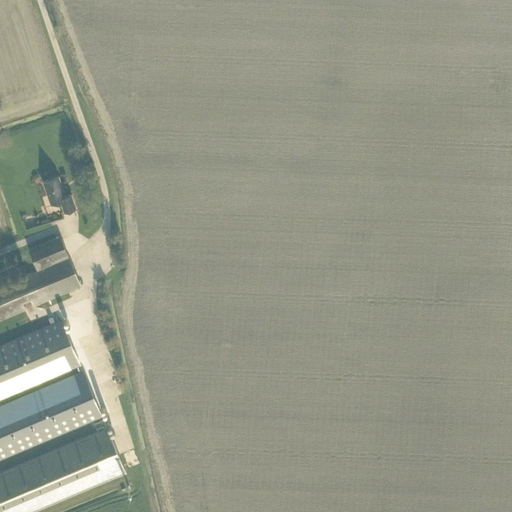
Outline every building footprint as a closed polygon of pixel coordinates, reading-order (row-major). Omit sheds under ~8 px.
[(60,200),(64,212),(76,208),(71,194),(65,196),(59,176),(43,181),(51,204),(60,200)] [(37,269),(0,284),(0,319),(81,285),(60,236),(28,249),(37,269)] [(62,319),(0,345),(0,395),(80,362),(62,319)] [(0,457),(102,415),(84,373),(0,408),(0,457)] [(0,511),(30,511),(126,472),(107,427),(103,418),(94,422),(98,431),(0,471),(0,511)] [(122,453),(127,467),(138,463),(133,449),(122,453)]
